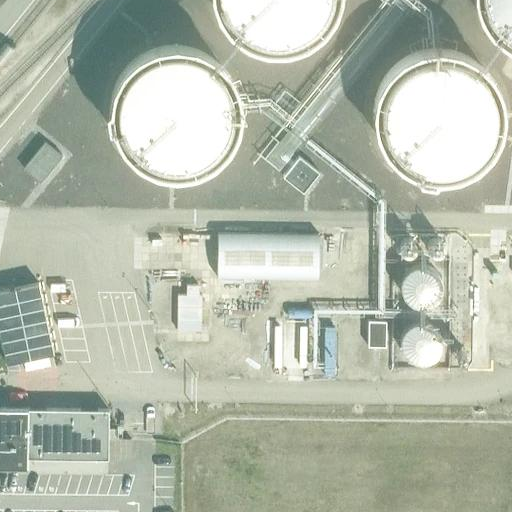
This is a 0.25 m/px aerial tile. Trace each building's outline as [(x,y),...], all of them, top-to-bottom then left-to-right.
[(211,0),(212,4),(216,15),(224,26),(232,35),(243,42),(255,47),(266,50),(277,51),(291,48),(302,45),(313,38),(322,31),(330,21),(336,9),(339,0),(211,0)] [(511,0),(475,0),(478,8),(482,19),(489,29),(497,39),(508,46),(511,47),(511,0)] [(168,42),(153,47),(141,52),(132,59),(122,70),(117,79),(111,91),(110,103),(110,116),(113,128),(117,139),(124,149),(132,158),(143,166),(155,171),(166,173),(177,174),(191,172),(202,169),(213,162),(222,155),(230,145),(236,133),(240,122),(242,109),(240,98),(237,84),(230,71),(221,60),(209,52),(196,46),(181,43),(168,42)] [(432,47),(417,52),(406,57),(396,64),(386,75),(381,84),(376,96),(374,108),(374,121),(377,132),(381,144),(388,154),(396,163),(407,170),(419,176),(430,178),(441,179),(455,177),(466,174),(477,167),(486,160),(495,150),(500,138),(504,127),(506,114),(505,102),(501,89),(494,76),(486,65),(473,57),(460,50),(446,48),(432,47)] [(50,174),(74,142),(56,129),(32,160),(50,174)] [(311,184),(331,155),(310,140),(290,169),(311,184)] [(381,217),(382,188),(323,187),(322,215),(381,217)] [(511,202),(511,190),(490,190),(489,202),(511,202)] [(219,233),(218,276),(316,278),(317,235),(219,233)] [(412,305),(416,306),(420,306),(424,306),(428,305),(432,303),(435,301),(437,298),(439,295),(441,292),(441,288),(441,284),(441,279),(439,276),(437,272),(434,269),(430,267),(427,266),(422,265),(418,265),(414,266),(410,267),(407,270),(404,273),(402,276),(401,280),(400,284),(400,288),(401,292),(403,296),(405,300),(409,303),(412,305)] [(12,281),(23,346),(35,344),(33,333),(57,329),(55,319),(32,323),(30,308),(58,303),(56,289),(36,293),(33,277),(12,281)] [(214,279),(187,279),(187,321),(214,321),(214,279)] [(323,308),(323,298),(299,297),(299,307),(323,308)] [(413,362),(417,363),(421,364),(424,363),(428,362),(432,361),(435,358),(437,355),(440,352),(441,349),(442,345),(442,341),(441,336),(439,333),(437,329),(434,326),(431,324),(427,323),(423,322),(419,322),(414,323),(411,324),(407,327),(404,330),(402,333),(401,337),(400,341),(400,345),(401,349),(403,353),(405,357),(409,360),(413,362)] [(0,466),(26,467),(26,457),(27,408),(0,407),(0,466)] [(108,458),(109,409),(27,408),(26,457),(108,458)] [(130,420),(119,419),(118,504),(148,505),(165,505),(166,475),(166,457),(167,409),(130,409),(130,420)]
